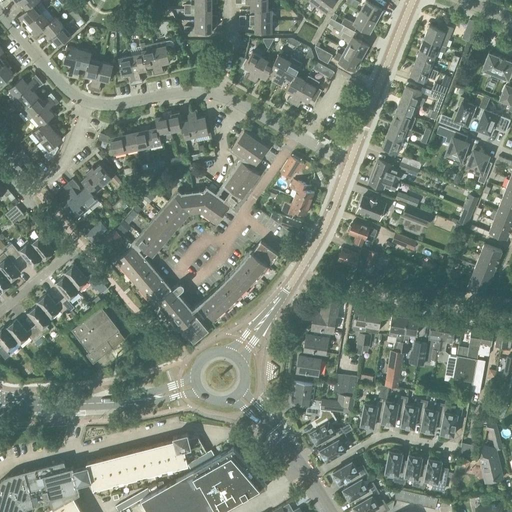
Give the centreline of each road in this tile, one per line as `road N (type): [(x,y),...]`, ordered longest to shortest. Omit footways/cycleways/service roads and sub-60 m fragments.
road 1 (residential): [(511,314),(294,278)]
road 2 (tertiary): [(0,407),(149,398),(196,384)]
road 3 (tertiary): [(348,164),(412,0)]
road 4 (residential): [(26,197),(71,253),(0,316)]
road 5 (residential): [(452,448),(381,435),(308,475)]
road 6 (residential): [(217,95),(87,104)]
road 7 (residential): [(87,104),(64,88),(0,10)]
road 8 (tertiary): [(294,278),(348,164)]
